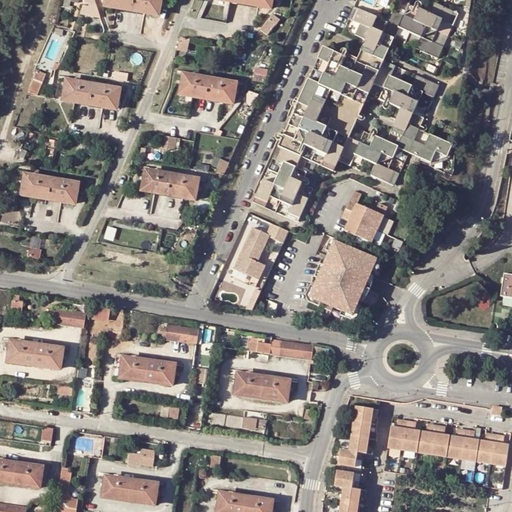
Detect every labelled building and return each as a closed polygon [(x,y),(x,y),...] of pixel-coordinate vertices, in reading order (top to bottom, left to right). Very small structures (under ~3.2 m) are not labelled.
[(94,0),(88,0),(86,15),(100,17),(94,0)] [(159,0),(105,0),(104,6),(117,9),(145,13),(157,16),(159,0)] [(273,0),(218,0),(231,2),(259,7),(271,9),(273,0)] [(402,81),(391,76),(395,65),(384,60),(387,54),(389,49),(378,44),(383,34),(394,38),(399,27),(421,37),(416,48),(438,58),(443,47),(433,42),(437,32),(442,22),(452,26),(458,14),(436,4),(431,14),(409,5),(404,16),(393,11),(388,23),(354,8),(350,19),(361,24),(356,34),(366,39),(366,41),(362,50),(356,62),(324,47),(274,159),(284,163),(280,174),(275,185),(264,180),(254,204),(266,209),(271,198),(281,202),(291,207),(287,218),(298,223),(309,200),(297,195),(307,174),(295,168),(300,157),(334,172),(338,162),(350,167),(355,156),(365,160),(377,165),(372,176),(394,186),(400,174),(389,169),(394,158),(398,148),(410,153),(419,157),(432,163),(436,153),(447,158),(453,145),(430,135),(419,130),(425,117),(415,113),(419,103),(424,92),(434,97),(440,86),(417,75),(412,86),(402,81)] [(277,12),(263,28),(270,34),(284,18),(277,12)] [(383,34),(378,44),(389,49),(394,38),(383,34)] [(41,94),(48,73),(38,69),(31,91),(41,94)] [(237,84),(184,74),(181,95),(193,97),(222,102),(233,104),(237,84)] [(119,89),(66,80),(62,101),(76,103),(104,108),(115,110),(119,89)] [(166,145),(178,143),(177,135),(165,137),(166,145)] [(447,158),(436,153),(432,163),(447,158)] [(199,180),(147,170),(144,191),(156,193),(184,198),(196,200),(199,180)] [(77,183),(25,174),(21,195),(34,197),(63,203),(73,204),(77,183)] [(355,192),(347,209),(353,212),(349,221),(345,231),(372,243),(388,207),(380,203),(376,212),(357,204),(361,195),(355,192)] [(343,218),(349,221),(353,212),(347,209),(343,218)] [(290,232),(278,226),(272,238),(285,244),(290,232)] [(258,262),(269,237),(253,229),(235,269),(258,279),(265,265),(258,262)] [(377,260),(334,242),(321,272),(310,298),(326,305),(333,308),(336,310),(352,316),(359,301),(365,288),(370,275),(377,260)] [(511,275),(504,274),(501,296),(511,298),(511,275)] [(374,276),(370,275),(365,288),(359,301),(362,303),(368,289),(374,276)] [(256,309),(263,291),(259,289),(251,307),(256,309)] [(24,304),(13,303),(11,314),(21,315),(24,304)] [(83,329),(85,315),(55,310),(52,324),(83,329)] [(109,322),(110,313),(95,311),(94,320),(109,322)] [(198,331),(167,327),(165,341),(196,345),(198,331)] [(62,350),(10,342),(7,363),(59,371),(62,350)] [(313,346),(283,342),(281,357),(311,361),(313,346)] [(175,366),(124,359),(121,379),(172,387),(175,366)] [(206,387),(208,372),(195,371),(194,386),(206,387)] [(287,403),(290,382),(238,374),(235,395),(287,403)] [(72,389),(58,388),(58,397),(71,399),(72,389)] [(367,455),(374,410),(355,408),(348,452),(340,450),(338,463),(349,465),(351,453),(357,454),(367,455)] [(491,416),(502,417),(502,410),(492,408),(491,416)] [(379,411),(374,410),(367,455),(373,456),(379,411)] [(255,433),(257,421),(234,418),(232,429),(255,433)] [(429,433),(412,431),(413,423),(399,421),(398,428),(390,427),(387,450),(506,468),(509,446),(502,444),(503,437),(489,435),(488,443),(471,440),(473,432),(460,430),(458,438),(442,435),(443,428),(430,426),(429,433)] [(158,466),(159,449),(143,448),(143,453),(132,452),(131,463),(158,466)] [(219,471),(221,459),(212,458),(210,470),(219,471)] [(0,483),(40,490),(43,469),(0,462),(0,483)] [(352,491),(346,490),(348,474),(336,472),(334,488),(342,489),(338,511),(357,511),(360,492),(352,491)] [(158,485),(107,478),(103,498),(155,506),(158,485)] [(69,486),(66,485),(61,484),(58,507),(77,510),(78,501),(73,501),(68,494),(69,486)] [(360,492),(357,511),(363,511),(366,493),(360,492)] [(271,511),(273,502),(222,494),(219,511),(271,511)]
